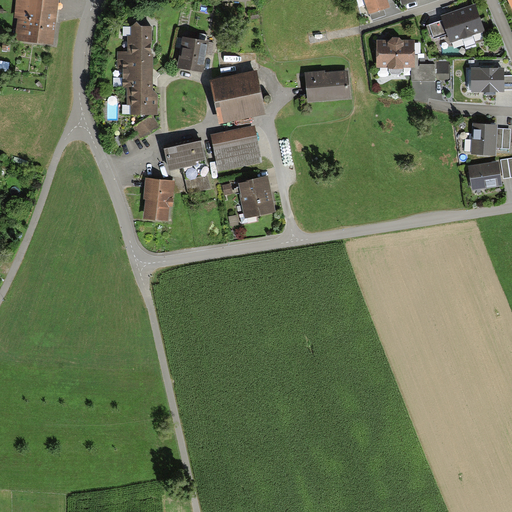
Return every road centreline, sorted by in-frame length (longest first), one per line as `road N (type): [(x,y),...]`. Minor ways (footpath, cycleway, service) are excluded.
road 1 (residential): [(511,207),(139,265)]
road 2 (track): [(197,511),(139,265)]
road 3 (unclassified): [(82,119),(63,140),(0,296)]
road 4 (unclassified): [(139,265),(82,119)]
road 5 (residential): [(311,40),(448,0)]
road 6 (residential): [(93,0),(80,49),(82,119)]
